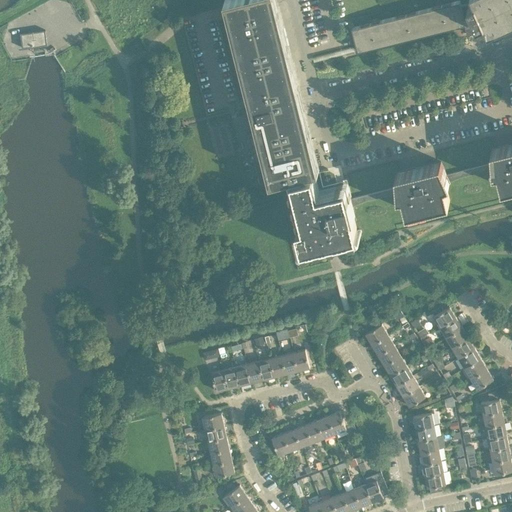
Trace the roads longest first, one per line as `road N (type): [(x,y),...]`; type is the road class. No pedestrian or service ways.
road 1 (residential): [(280,511),(250,466),(238,416),(243,403),(327,379),(336,396),(371,381)]
road 2 (residential): [(409,509),(393,417),(371,381)]
